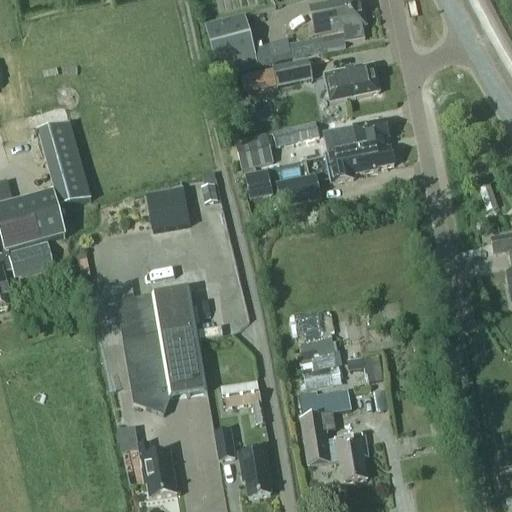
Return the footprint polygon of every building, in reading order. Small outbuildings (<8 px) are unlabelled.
[(361,29),(365,28),(360,2),(335,7),(335,8),(310,13),(315,38),(341,33),(344,46),(363,42),(361,29)] [(244,22),(205,30),(212,69),(251,61),(244,22)] [(344,50),(341,38),(320,42),(322,54),(344,50)] [(305,47),(291,50),(294,62),(308,58),(305,47)] [(276,89),(311,82),(308,64),(272,72),(276,89)] [(322,79),(328,107),(379,96),(373,68),(340,75),(322,79)] [(255,93),(252,75),(239,77),(243,96),(255,93)] [(229,102),(241,100),(237,80),(225,82),(229,102)] [(368,128),(368,126),(352,130),(353,135),(345,137),(344,135),(327,138),(332,158),(385,147),(384,142),(388,142),(384,124),(368,128)] [(54,269),(51,261),(47,248),(65,243),(57,213),(91,204),(70,126),(36,137),(53,197),(35,202),(13,208),(6,183),(0,184),(0,314),(13,311),(3,278),(13,275),(14,280),(54,269)] [(318,140),(315,127),(272,137),(276,151),(318,140)] [(234,146),(242,175),(273,167),(266,138),(234,146)] [(332,158),(328,159),(333,187),(353,182),(353,178),(377,173),(377,172),(394,168),(390,151),(386,152),(385,147),(332,158)] [(205,192),(202,193),(205,209),(218,206),(215,190),(217,190),(214,177),(203,180),(205,192)] [(256,177),(244,179),(249,202),(261,200),(256,177)] [(320,204),(315,179),(276,187),(281,213),(320,204)] [(188,229),(182,194),(147,200),(153,235),(188,229)] [(508,256),(511,274),(506,275),(511,307),(511,238),(490,243),(493,259),(508,256)] [(207,393),(189,290),(116,303),(133,405),(164,417),(170,399),(207,393)] [(362,310),(350,311),(352,324),(363,323),(362,310)] [(308,336),(332,335),(331,316),(307,317),(308,336)] [(366,328),(353,330),(355,342),(368,340),(366,328)] [(381,360),(366,362),(370,387),(385,385),(381,360)] [(302,377),(305,394),(342,387),(339,370),(302,377)] [(252,409),(255,429),(265,428),(262,407),(261,407),(257,385),(220,391),(222,400),(221,401),(223,414),(252,409)] [(367,460),(364,440),(334,444),(335,452),(327,454),(324,437),(333,435),(330,418),(350,415),(347,394),(323,398),(323,399),(316,401),(315,395),(299,398),(303,422),(299,423),(307,470),(340,464),(344,487),(366,483),(362,461),(367,460)] [(236,463),(231,434),(213,437),(218,466),(236,463)] [(147,485),(149,499),(176,495),(169,453),(151,457),(149,445),(138,447),(144,485),(147,485)] [(245,484),(248,500),(270,497),(268,486),(271,486),(265,451),(237,455),(242,484),(245,484)]
